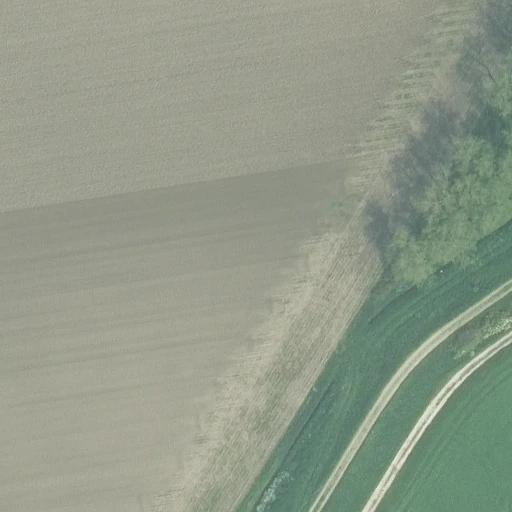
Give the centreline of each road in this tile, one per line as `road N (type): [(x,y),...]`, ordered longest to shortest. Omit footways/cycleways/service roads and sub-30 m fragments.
road 1 (track): [(511,286),(411,366),(316,511)]
road 2 (track): [(511,335),(447,385),(365,511)]
